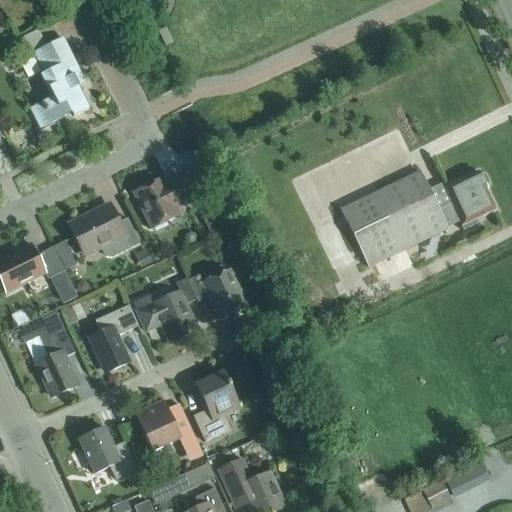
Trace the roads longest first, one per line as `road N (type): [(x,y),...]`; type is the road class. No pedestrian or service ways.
road 1 (residential): [(0,226),(160,144),(87,0)]
road 2 (residential): [(17,438),(204,351)]
